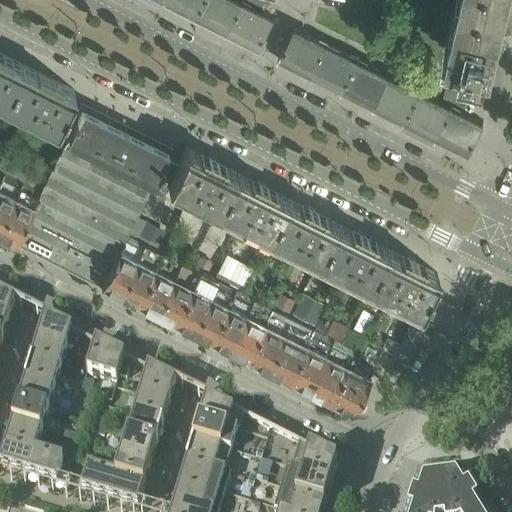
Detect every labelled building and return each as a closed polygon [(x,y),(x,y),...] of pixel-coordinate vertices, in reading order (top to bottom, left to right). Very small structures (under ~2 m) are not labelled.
[(204,0),(165,0),(165,1),(196,17),(204,0)] [(204,0),(196,17),(197,17),(199,12),(203,14),(204,21),(227,32),(242,0),(204,0)] [(266,5),(245,0),(242,0),(227,32),(258,48),(274,17),(263,11),(266,5)] [(494,60),(507,0),(458,0),(447,49),(455,50),(486,58),(494,60)] [(295,27),(279,59),(305,72),(307,67),(313,69),(326,43),(295,27)] [(357,59),(326,43),(313,69),(310,75),(330,85),(334,77),(342,80),(340,84),(343,86),(344,86),(357,59)] [(486,58),(455,50),(452,62),(483,70),(486,58)] [(21,63),(0,52),(0,99),(2,101),(21,63)] [(389,74),(357,59),(344,86),(343,86),(342,90),(343,91),(345,86),(350,88),(348,94),(373,106),(389,74)] [(483,70),(452,62),(449,76),(480,83),(483,70)] [(73,89),(21,63),(2,101),(54,127),(61,114),(62,114),(67,106),(65,105),(73,89)] [(420,90),(389,74),(373,106),(404,122),(420,90)] [(480,83),(449,76),(446,89),(477,96),(480,83)] [(474,109),(477,96),(446,89),(443,101),(452,104),(472,109),(474,109)] [(443,101),(420,90),(404,122),(405,122),(407,117),(411,119),(409,124),(435,138),(452,104),(443,101)] [(472,109),(452,104),(435,138),(467,154),(483,122),(469,114),(472,109)] [(125,233),(151,183),(166,153),(128,134),(129,131),(119,125),(117,129),(79,110),(49,170),(39,190),(14,240),(100,283),(125,233)] [(217,208),(235,171),(186,146),(179,160),(166,153),(151,183),(164,190),(167,184),(217,208)] [(35,175),(0,157),(0,169),(3,171),(20,180),(39,190),(49,170),(39,165),(35,175)] [(3,171),(0,176),(0,219),(20,180),(3,171)] [(285,196),(235,171),(217,208),(267,234),(285,196)] [(0,232),(14,240),(39,190),(20,180),(0,219),(0,232)] [(335,222),(285,196),(267,234),(317,259),(335,222)] [(159,243),(166,230),(138,215),(131,228),(159,243)] [(386,247),(335,222),(317,259),(367,284),(386,247)] [(125,233),(100,283),(119,292),(144,242),(125,233)] [(144,242),(119,292),(137,302),(162,251),(144,242)] [(437,273),(386,247),(367,284),(418,310),(425,296),(426,296),(431,288),(429,287),(437,273)] [(162,251),(137,302),(154,310),(180,260),(162,251)] [(217,276),(241,288),(250,271),(223,258),(220,265),(222,266),(217,276)] [(180,260),(154,310),(172,320),(198,269),(180,260)] [(196,332),(222,281),(198,269),(172,320),(196,332)] [(215,341),(240,291),(222,281),(196,332),(215,341)] [(233,350),(258,300),(240,291),(215,341),(233,350)] [(0,346),(13,303),(0,297),(0,346)] [(246,356),(271,306),(258,300),(233,350),(246,356)] [(271,306),(246,356),(266,367),(291,316),(271,306)] [(291,316),(266,367),(287,377),(312,327),(291,316)] [(65,353),(71,333),(44,319),(37,344),(65,353)] [(329,398),(362,333),(347,326),(340,341),(333,337),(308,388),(329,398)] [(312,327),(287,377),(308,388),(333,337),(312,327)] [(351,410),(369,374),(372,368),(355,360),(360,351),(359,350),(367,335),(362,333),(329,398),(351,410)] [(59,373),(65,353),(37,344),(31,364),(59,373)] [(116,385),(124,359),(95,345),(86,376),(116,385)] [(367,345),(362,356),(369,359),(375,349),(367,345)] [(53,394),(59,373),(31,364),(28,372),(26,371),(24,377),(27,378),(24,385),(53,394)] [(168,405),(174,386),(174,385),(147,371),(140,397),(168,405)] [(47,414),(53,394),(24,385),(18,406),(47,414)] [(162,426),(168,405),(140,397),(134,418),(162,426)] [(260,428),(206,401),(199,425),(227,434),(255,443),(260,428)] [(41,435),(47,414),(18,406),(12,426),(41,435)] [(160,433),(162,426),(134,418),(127,438),(156,447),(158,440),(161,440),(162,434),(160,433)] [(105,432),(107,425),(98,422),(96,429),(105,432)] [(221,454),(227,434),(199,425),(193,446),(221,454)] [(35,455),(41,435),(12,426),(6,447),(35,455)] [(291,511),(295,499),(301,479),(309,453),(260,428),(255,443),(227,434),(221,454),(215,475),(209,495),(203,511),(291,511)] [(103,439),(105,432),(96,429),(94,436),(103,439)] [(150,467),(156,447),(127,438),(121,459),(150,467)] [(215,475),(221,454),(193,446),(191,453),(188,452),(186,458),(189,459),(186,466),(215,475)] [(0,469),(28,478),(35,455),(6,447),(0,466),(0,469)] [(336,467),(309,453),(301,479),(330,487),(336,467)] [(56,486),(62,464),(35,455),(28,478),(56,486)] [(144,488),(150,467),(121,459),(115,479),(144,488)] [(209,495),(215,475),(186,466),(180,487),(209,495)] [(108,502),(115,479),(87,471),(81,494),(108,502)] [(137,510),(144,488),(115,479),(108,502),(137,510)] [(324,508),(330,487),(301,479),(295,499),(324,508)] [(478,511),(458,479),(419,484),(410,511),(478,511)] [(189,511),(203,511),(209,495),(180,487),(174,507),(189,511)] [(322,511),(324,508),(295,499),(291,511),(322,511)]
